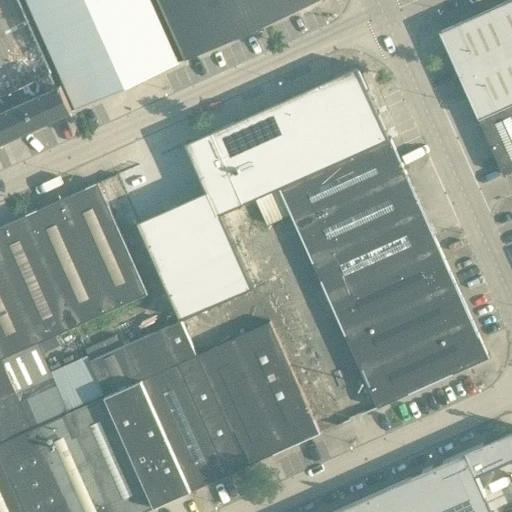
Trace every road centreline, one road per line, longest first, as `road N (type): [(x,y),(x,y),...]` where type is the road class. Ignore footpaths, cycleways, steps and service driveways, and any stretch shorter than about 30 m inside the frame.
road 1 (unclassified): [(0,190),(385,13)]
road 2 (unclassified): [(511,304),(385,13)]
road 3 (unclassified): [(249,511),(511,393)]
